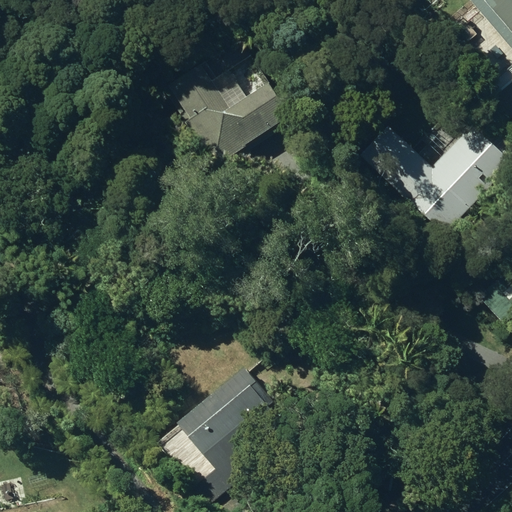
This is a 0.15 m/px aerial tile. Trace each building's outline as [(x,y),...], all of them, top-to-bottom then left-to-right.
[(511,0),(478,0),(511,36),(511,0)] [(173,118),(204,164),(281,113),(258,78),(218,105),(188,60),(155,81),(177,115),(173,118)] [(511,74),(489,94),(511,119),(511,74)] [(351,151),(439,234),(507,162),(466,123),(425,166),(379,121),(351,151)] [(474,295),(499,322),(511,309),(511,282),(503,272),(499,276),(483,259),(464,276),(478,291),(474,295)] [(188,487),(205,505),(287,432),(240,381),(181,434),(210,466),(188,487)] [(321,397),(333,411),(345,402),(333,388),(321,397)]
